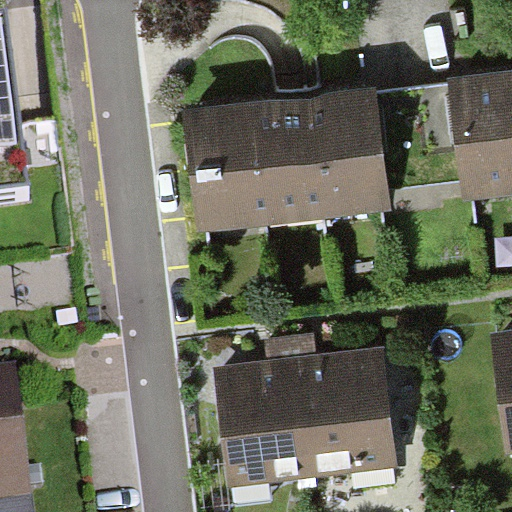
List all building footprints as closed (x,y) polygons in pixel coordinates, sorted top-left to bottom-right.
[(0,184),(22,181),(2,27),(0,27),(0,184)] [(463,171),(465,184),(511,178),(511,55),(510,56),(450,63),(452,75),(463,171)] [(181,92),(194,217),(390,196),(388,180),(377,84),(376,72),(347,75),(295,81),(245,86),(181,92)] [(463,171),(452,75),(377,84),(388,180),(463,171)] [(266,342),(222,347),(238,469),(406,447),(390,326),(330,334),(319,335),(316,318),(271,323),(273,341),(266,342)] [(0,493),(33,489),(19,373),(0,375),(0,493)]
